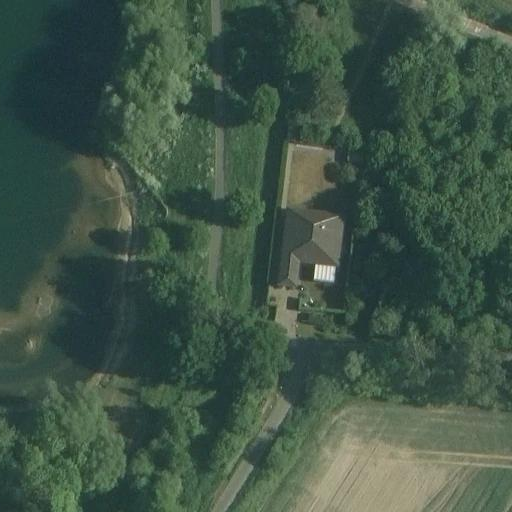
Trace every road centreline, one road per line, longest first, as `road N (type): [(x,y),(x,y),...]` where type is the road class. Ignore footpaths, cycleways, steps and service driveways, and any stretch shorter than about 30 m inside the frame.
road 1 (residential): [(511,364),(315,349)]
road 2 (unclassified): [(218,511),(315,349)]
